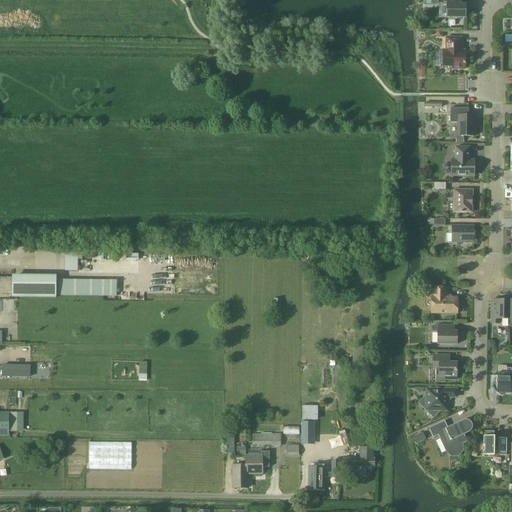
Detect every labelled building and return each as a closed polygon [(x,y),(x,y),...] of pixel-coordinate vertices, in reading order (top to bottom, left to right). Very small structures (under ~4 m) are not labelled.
[(466,18),(466,5),(457,5),(457,0),(443,0),(443,6),(447,6),(447,18),(466,18)] [(465,69),(466,51),(462,51),(462,38),(446,38),(446,51),(443,50),(443,67),(453,67),(453,69),(465,69)] [(418,110),(441,109),(441,100),(423,100),(423,104),(418,104),(418,110)] [(475,136),(475,116),(469,116),(469,108),(450,108),(450,123),(458,123),(458,136),(475,136)] [(451,176),(472,176),(474,176),(475,160),(470,160),(470,147),(456,147),(456,160),(452,160),(451,176)] [(472,212),(472,190),(454,190),(454,201),(450,201),(449,202),(448,209),(450,210),(454,210),(454,212),(472,212)] [(473,243),(474,226),(452,226),(452,242),(473,243)] [(78,271),(77,252),(65,253),(66,271),(78,271)] [(57,278),(12,278),(0,278),(0,295),(12,295),(12,297),(56,298),(56,296),(117,297),(117,281),(57,280),(57,278)] [(457,314),(458,298),(448,298),(448,288),(432,288),(432,298),(431,313),(457,314)] [(281,314),(281,299),(274,299),(273,314),(281,314)] [(510,319),(510,301),(498,300),(492,300),(491,312),(491,324),(500,324),(500,319),(510,319)] [(457,345),(457,332),(448,332),(448,326),(434,326),(434,332),(438,332),(438,345),(457,345)] [(345,332),(345,349),(353,349),(353,332),(345,332)] [(446,382),(446,380),(457,380),(457,363),(449,363),(449,356),(433,356),(433,369),(436,369),(436,382),(446,382)] [(20,358),(2,358),(2,379),(12,379),(12,367),(20,367),(20,358)] [(490,393),(498,393),(498,394),(499,395),(500,395),(500,396),(501,396),(502,395),(503,395),(503,394),(503,393),(511,394),(511,368),(507,368),(507,374),(497,373),(497,376),(491,376),(490,393)] [(456,397),(456,390),(427,389),(427,395),(419,403),(434,418),(441,410),(447,410),(447,402),(446,401),(451,397),(456,397)] [(302,405),(301,420),(317,420),(317,405),(302,405)] [(0,433),(12,433),(12,410),(0,410),(0,433)] [(464,420),(463,421),(448,427),(445,421),(429,428),(433,438),(438,435),(446,452),(451,457),(458,456),(463,451),(463,444),(467,442),(464,435),(469,433),(470,432),(471,431),(472,430),(472,429),(472,428),(472,427),(472,426),(472,425),(472,424),(471,423),(471,422),(470,422),(469,421),(468,421),(467,420),(466,420),(465,420),(464,420)] [(301,434),(315,434),(315,421),(301,422),(301,434)] [(483,451),(483,455),(506,456),(507,439),(499,438),(499,440),(495,440),(495,436),(494,436),(494,431),(484,431),(484,436),(484,445),(483,445),(482,445),(482,446),(481,446),(481,447),(480,447),(480,448),(480,449),(481,450),(482,451),(483,451)] [(365,444),(361,432),(347,436),(350,449),(365,444)] [(416,443),(425,439),(423,433),(413,437),(416,443)] [(280,445),(280,434),(253,435),(253,446),(280,445)] [(226,454),(234,454),(234,438),(226,438),(226,454)] [(131,475),(132,443),(90,443),(89,475),(131,475)] [(287,446),(287,457),(299,457),(299,446),(287,446)] [(348,466),(354,466),(375,466),(375,459),(373,459),(373,447),(360,447),(360,458),(343,458),(343,466),(348,466)] [(246,456),(246,466),(248,466),(249,474),(253,474),(253,475),(254,477),(260,477),(262,475),(262,474),(263,474),(263,469),(269,469),(269,452),(261,452),(261,456),(246,456)] [(340,477),(340,475),(340,460),(331,459),(331,477),(340,477)] [(249,488),(249,474),(248,466),(246,466),(233,466),(233,488),(249,488)] [(323,489),(324,467),(309,467),(309,489),(323,489)]
